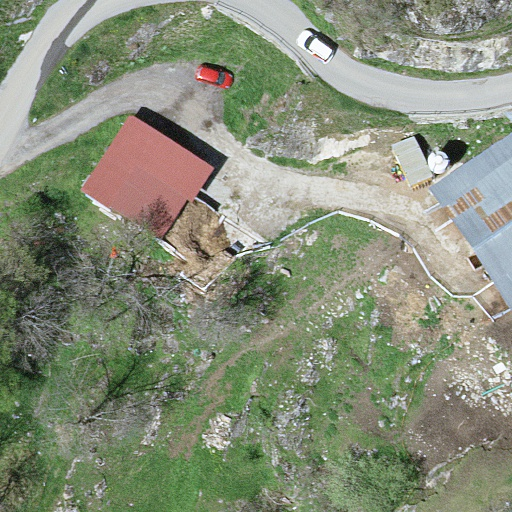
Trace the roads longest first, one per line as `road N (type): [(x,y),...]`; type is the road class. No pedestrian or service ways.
road 1 (unclassified): [(253,0),(292,24),(338,71),(379,90),(432,99),(511,88)]
road 2 (unclassified): [(0,116),(46,35),(99,0)]
